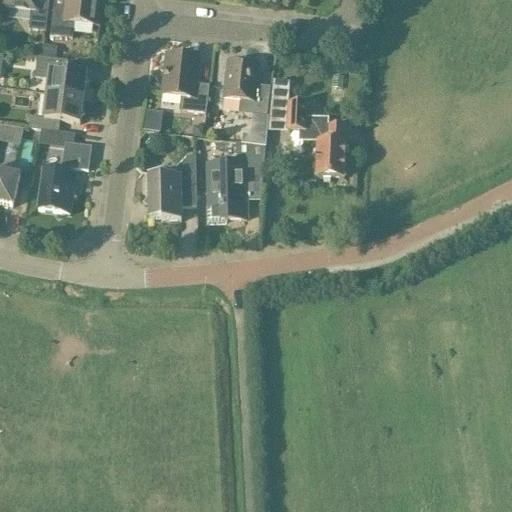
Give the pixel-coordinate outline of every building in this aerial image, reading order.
[(5,0),(4,11),(31,15),(29,33),(45,35),(49,0),(5,0)] [(72,41),(74,26),(96,29),(99,0),(54,0),(50,39),(72,41)] [(45,47),(43,58),(56,60),(57,49),(45,47)] [(206,117),(209,89),(197,87),(200,62),(166,58),(162,98),(180,100),(179,114),(206,117)] [(49,82),(47,98),(83,102),(86,77),(61,74),(62,63),(37,60),(35,81),(49,82)] [(267,120),(270,97),(256,95),(259,69),(228,65),(224,102),(240,104),(239,117),(267,120)] [(83,102),(47,98),(44,122),(30,120),(28,132),(53,135),(54,124),(80,127),(83,102)] [(289,106),(288,134),(305,135),(305,140),(313,140),(318,145),(317,181),(345,182),(346,146),(345,146),(345,129),(329,128),(322,121),(307,120),(307,107),(289,106)] [(148,132),(163,133),(163,114),(149,113),(148,132)] [(195,129),(194,138),(203,139),(204,130),(195,129)] [(91,151),(65,147),(62,171),(88,174),(91,151)] [(247,223),(247,204),(246,188),(262,187),(266,150),(235,147),(236,168),(208,169),(209,211),(209,227),(227,226),(227,223),(247,223)] [(181,211),(197,211),(196,160),(188,160),(174,174),(174,180),(162,180),(162,177),(148,177),(149,222),(161,222),(161,225),(181,224),(181,211)] [(44,174),(38,214),(70,218),(75,178),(44,174)] [(0,207),(12,210),(20,180),(0,175),(0,207)]
